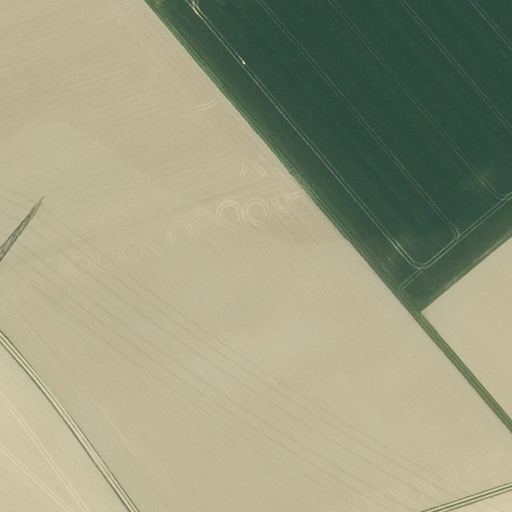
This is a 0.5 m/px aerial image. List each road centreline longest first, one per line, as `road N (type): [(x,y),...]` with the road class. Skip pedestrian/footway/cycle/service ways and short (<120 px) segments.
road 1 (track): [(511,245),(421,322),(150,0)]
road 2 (track): [(132,511),(0,341)]
road 3 (track): [(421,322),(511,431)]
